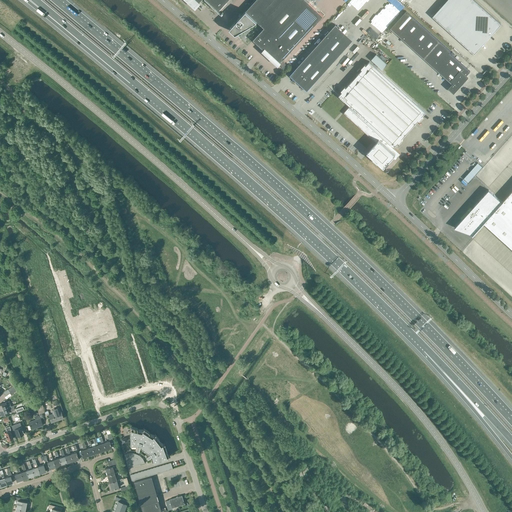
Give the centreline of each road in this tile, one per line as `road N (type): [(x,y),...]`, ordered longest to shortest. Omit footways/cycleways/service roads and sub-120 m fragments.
road 1 (motorway): [(511,420),(332,239),(55,0)]
road 2 (motorway): [(69,28),(237,170),(426,348)]
road 3 (secondary): [(251,247),(0,32)]
road 4 (tertiary): [(393,201),(161,0)]
road 5 (secondary): [(326,319),(419,413),(483,511)]
road 6 (residential): [(169,396),(153,387),(101,404),(57,274)]
road 7 (secondary): [(393,201),(511,70)]
road 8 (residential): [(1,453),(159,403)]
road 9 (secondary): [(393,201),(511,314)]
road 10 (unknown): [(221,22),(275,71),(332,6)]
road 11 (motorway): [(426,348),(511,458)]
road 12 (motorway): [(426,348),(511,443)]
